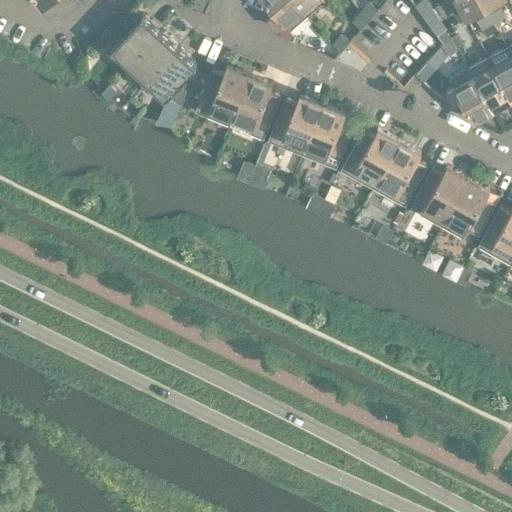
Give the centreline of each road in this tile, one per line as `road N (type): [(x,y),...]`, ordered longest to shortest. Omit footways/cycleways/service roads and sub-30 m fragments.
road 1 (tertiary): [(466,511),(0,274)]
road 2 (tertiary): [(0,314),(419,511)]
road 3 (residential): [(236,0),(222,30),(361,86),(511,167)]
